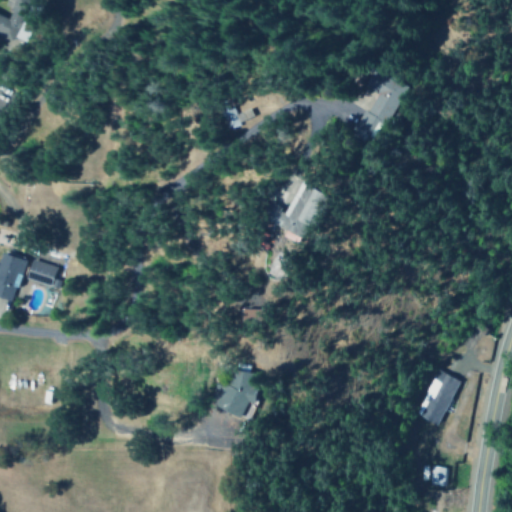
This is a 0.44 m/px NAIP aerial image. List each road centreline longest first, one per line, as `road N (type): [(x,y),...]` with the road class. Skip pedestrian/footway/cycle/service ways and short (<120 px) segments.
road 1 (residential): [(0,329),(94,340),(112,333),(132,305),(138,230),(149,205),(290,107),(303,104),(312,119),(298,161)]
road 2 (residential): [(94,340),(100,405),(116,429),(202,440),(215,438),(228,420)]
road 3 (secondary): [(481,511),(511,351)]
